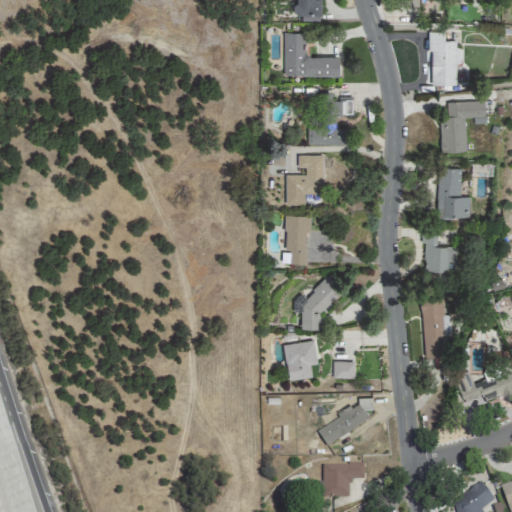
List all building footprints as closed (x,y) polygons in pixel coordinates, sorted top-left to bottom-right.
[(319,0),(295,0),(296,14),(301,14),(301,21),(320,20),(319,0)] [(305,32),(283,32),(283,75),(338,76),(339,57),(305,56),(305,32)] [(443,32),(427,32),(427,63),(430,63),(430,84),(455,85),(455,64),(458,64),(458,40),(443,40),(443,32)] [(306,144),(348,144),(347,127),(336,127),(335,113),(352,113),(352,99),(331,99),(331,92),(316,92),(317,127),(306,127),(306,144)] [(485,123),(484,100),(447,102),(447,117),(439,117),(440,152),(465,151),(464,117),(473,117),(473,123),(485,123)] [(285,203),(303,203),(303,192),(322,192),(322,154),(297,153),(297,166),(304,167),(304,174),(285,173),(285,203)] [(460,168),(437,167),(436,217),(468,218),(468,196),(460,196),(460,168)] [(284,249),(289,249),(289,262),(306,263),(307,215),(285,214),(284,249)] [(436,246),(436,231),(424,231),(422,270),(454,271),(455,247),(436,246)] [(300,328),(318,327),(318,313),(342,289),(327,274),(304,297),(300,293),(292,301),(292,311),(300,311),(300,328)] [(440,335),(450,334),(449,314),(443,314),(442,298),(421,299),(422,357),(440,356),(440,335)] [(317,363),(312,339),(281,345),(288,380),(311,376),(309,364),(317,363)] [(353,361),(332,361),(332,377),(353,377),(353,361)] [(511,391),(511,374),(510,369),(492,375),(491,372),(483,374),(485,379),(472,384),(468,371),(453,376),(464,408),(511,391)] [(322,463),(322,497),(348,497),(348,479),(363,479),(363,463),(322,463)] [(511,511),(511,481),(499,485),(508,511),(511,511)] [(455,511),(481,511),(479,505),(489,503),(484,487),(451,496),(455,511)]
